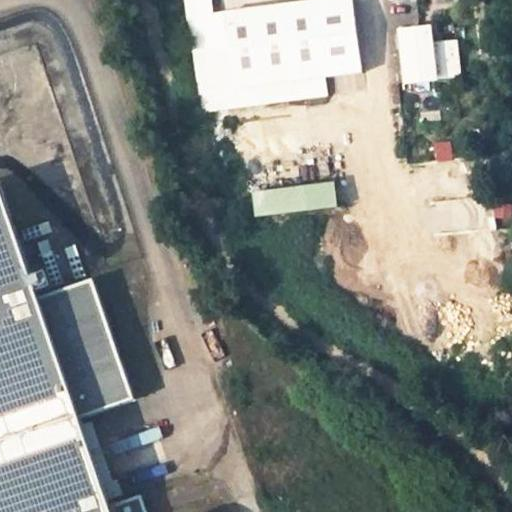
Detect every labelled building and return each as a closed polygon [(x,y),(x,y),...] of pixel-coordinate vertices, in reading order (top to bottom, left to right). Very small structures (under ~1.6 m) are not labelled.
[(222,0),(200,0),(212,107),(327,97),(325,72),(353,69),(346,0),(311,0),(224,7),(222,0)] [(431,23),(397,27),(403,82),(438,79),(431,23)] [(455,158),(454,141),(435,142),(437,159),(455,158)] [(257,187),(259,212),(343,207),(342,182),(257,187)] [(37,299),(0,189),(0,511),(145,511),(140,496),(109,507),(79,418),(133,400),(92,280),(37,299)] [(45,268),(58,265),(51,237),(38,240),(45,268)]
